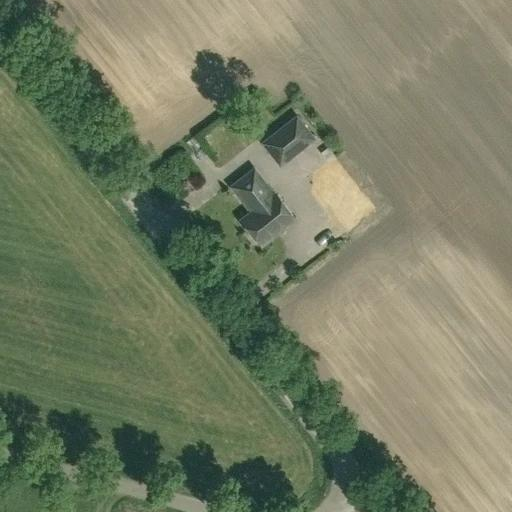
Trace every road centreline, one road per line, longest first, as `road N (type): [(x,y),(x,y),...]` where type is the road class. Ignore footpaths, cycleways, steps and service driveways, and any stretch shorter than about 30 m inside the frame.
road 1 (unclassified): [(364,488),(0,16)]
road 2 (unclassified): [(213,511),(0,456)]
